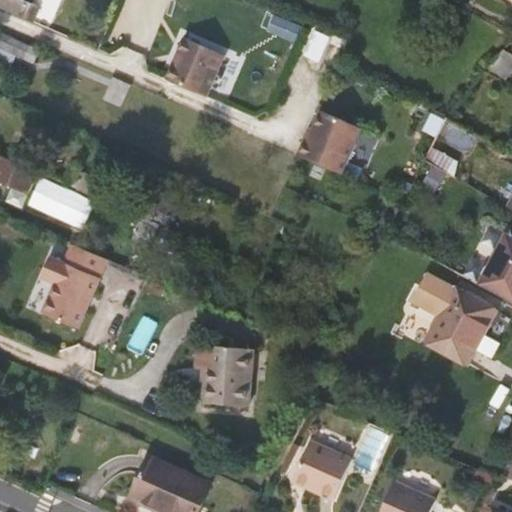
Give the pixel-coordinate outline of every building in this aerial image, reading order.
[(0,0),(0,9),(21,19),(31,24),(38,9),(30,5),(31,0),(0,0)] [(0,48),(15,56),(23,59),(25,55),(31,58),(35,49),(0,33),(0,48)] [(182,40),(164,81),(195,95),(205,99),(223,58),(182,40)] [(0,61),(10,67),(15,56),(0,48),(0,61)] [(501,54),(488,69),(506,77),(511,70),(511,54),(505,50),(501,54)] [(296,158),(340,177),(360,131),(320,114),(307,143),(303,142),(296,158)] [(423,160),(454,178),(477,136),(445,118),(432,143),(424,159),(423,160)] [(42,174),(1,156),(0,158),(0,183),(32,197),(42,174)] [(205,194),(194,189),(189,197),(200,203),(205,194)] [(167,228),(172,216),(155,208),(157,204),(126,191),(119,207),(167,228)] [(161,195),(157,204),(155,208),(172,216),(178,203),(161,195)] [(157,230),(140,222),(131,239),(149,248),(157,230)] [(108,260),(71,244),(63,262),(50,256),(41,277),(55,283),(42,313),(78,329),(108,260)] [(511,244),(488,289),(511,302),(511,244)] [(310,264),(296,258),(291,273),(304,279),(310,264)] [(496,313),(456,290),(426,340),(467,364),(496,313)] [(207,370),(206,383),(204,404),(249,407),(253,350),(199,345),(197,369),(201,369),(207,370)] [(311,443),(298,476),(312,483),(309,490),(336,502),(354,462),(311,443)] [(511,456),(509,455),(500,476),(511,480),(511,456)] [(198,511),(212,484),(149,457),(130,499),(160,511),(198,511)] [(494,477),(478,470),(474,478),(490,485),(494,477)] [(294,484),(309,490),(312,483),(298,476),(294,484)] [(382,511),(431,511),(436,501),(395,482),(382,511)]
